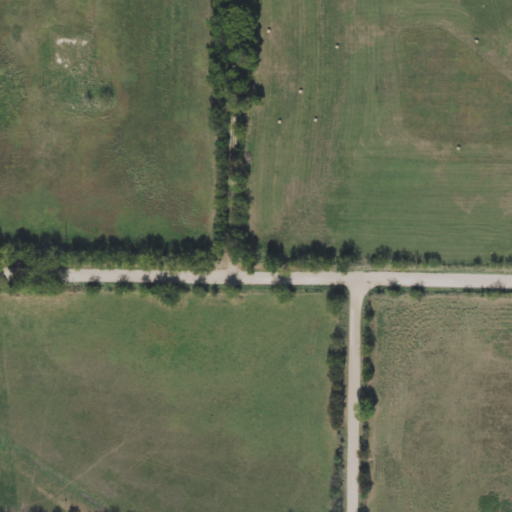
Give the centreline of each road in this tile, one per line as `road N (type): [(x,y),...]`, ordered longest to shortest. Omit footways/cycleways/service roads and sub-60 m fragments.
road 1 (residential): [(511,279),(0,268)]
road 2 (residential): [(232,274),(237,0)]
road 3 (residential): [(352,511),(357,274)]
